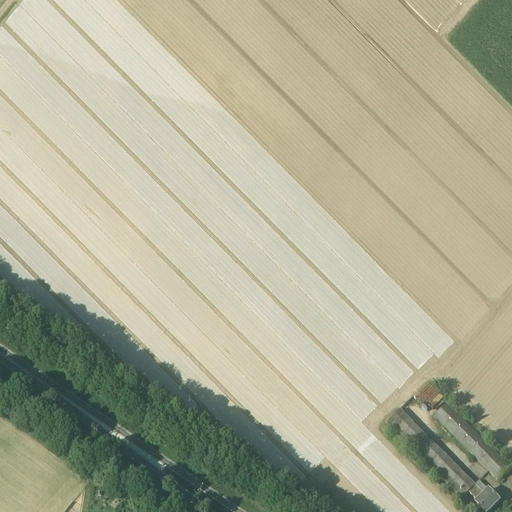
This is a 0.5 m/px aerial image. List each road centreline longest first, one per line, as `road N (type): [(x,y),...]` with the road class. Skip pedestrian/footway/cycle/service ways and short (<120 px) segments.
road 1 (primary): [(132,447),(0,353)]
road 2 (primary): [(236,511),(132,447)]
